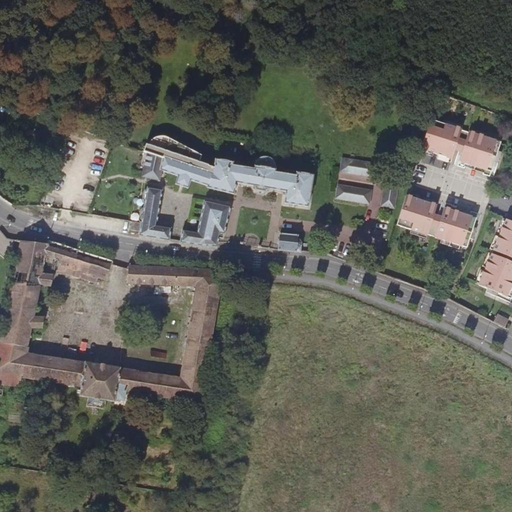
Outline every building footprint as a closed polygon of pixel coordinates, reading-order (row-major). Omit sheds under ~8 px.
[(502,144),(470,133),(470,134),(463,131),(432,121),(423,150),(426,151),(453,160),(455,155),(456,151),(460,152),(459,156),(455,166),(459,167),(466,170),(467,165),(486,171),(484,176),(491,178),(495,179),(498,169),(494,167),(496,164),(499,165),(501,159),(497,158),(502,144)] [(148,145),(145,145),(144,153),(148,153),(144,177),(161,181),(163,171),(179,177),(177,184),(189,188),(192,181),(207,186),(207,187),(235,195),(238,182),(252,185),(256,190),(265,192),(269,188),(286,191),(284,203),(309,207),(313,175),(296,172),(296,174),(276,171),(277,169),(277,166),(276,164),(275,162),(273,160),(271,159),(269,158),(266,157),(263,157),(261,157),(258,159),(256,161),(255,163),(254,168),(233,165),(233,163),(215,160),(214,168),(198,166),(199,160),(165,141),(162,139),(159,137),(156,137),(153,138),(150,140),(149,141),(148,145)] [(381,176),(383,162),(343,157),(341,171),(381,176)] [(399,178),(386,177),(383,204),(395,206),(399,178)] [(370,202),(372,189),(339,184),(337,198),(370,202)] [(143,211),(142,218),(141,223),(132,221),(131,223),(130,230),(139,231),(139,235),(170,241),(172,228),(157,225),(163,191),(147,188),(146,193),(145,200),(143,211)] [(470,218),(452,212),(454,207),(447,205),(443,204),(440,214),(439,218),(435,217),(436,213),(438,207),(411,198),(407,197),(397,227),(428,237),(428,236),(436,239),(435,239),(468,250),(472,235),(476,236),(478,230),(474,229),(475,226),(479,227),(482,217),(479,215),(472,213),(470,218)] [(183,229),(180,242),(187,244),(199,246),(218,248),(219,242),(222,231),(226,232),(231,207),(204,200),(197,232),(183,229)] [(382,217),(389,219),(391,213),(384,211),(382,217)] [(511,223),(507,221),(479,286),(493,292),(492,296),(497,298),(498,295),(502,296),(500,300),(511,304),(511,300),(511,292),(510,292),(511,288),(511,223)] [(13,251),(14,248),(0,230),(0,255),(9,264),(12,251),(13,251)] [(280,234),(278,251),(301,253),(302,243),(296,236),(280,234)] [(46,262),(55,266),(72,271),(70,275),(95,284),(97,278),(105,281),(112,261),(81,251),(48,241),(47,244),(20,241),(16,260),(15,260),(0,333),(0,384),(19,388),(21,378),(81,388),(80,398),(116,403),(116,401),(125,402),(126,392),(200,404),(203,386),(220,287),(218,286),(219,278),(218,271),(210,270),(129,266),(127,283),(197,286),(181,379),(121,370),(122,368),(86,362),(85,364),(27,354),(32,329),(42,329),(44,318),(35,318),(42,286),(51,287),(53,275),(44,274),(46,262)] [(72,271),(55,266),(54,270),(70,275),(72,271)] [(509,320),(498,315),(494,323),(505,329),(509,320)]
